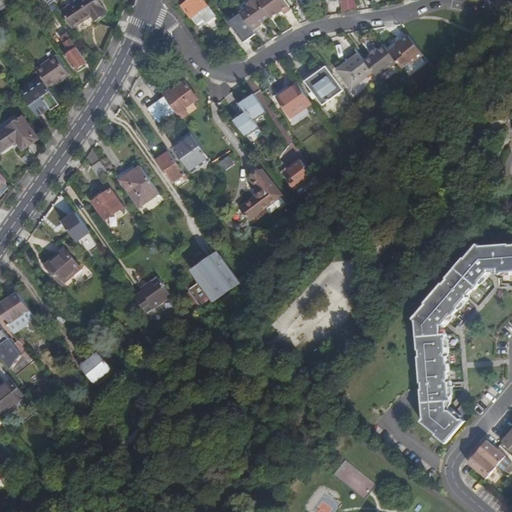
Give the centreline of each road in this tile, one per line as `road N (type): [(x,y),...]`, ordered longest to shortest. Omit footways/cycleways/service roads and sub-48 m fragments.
road 1 (residential): [(148,4),(219,75),(235,74),(314,28),(435,0)]
road 2 (secondary): [(148,4),(107,92),(0,245)]
road 3 (track): [(208,253),(101,101)]
road 4 (residential): [(482,511),(452,473),(511,395)]
